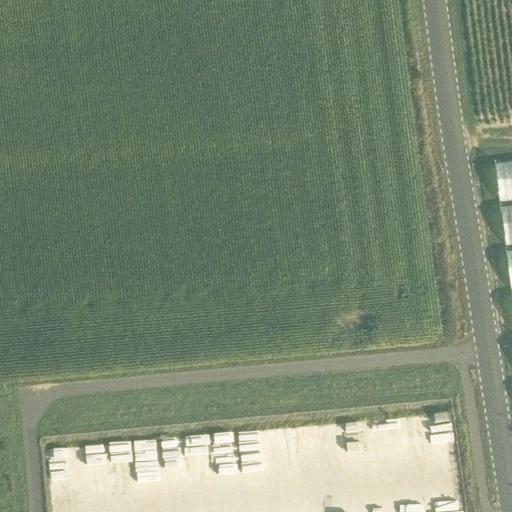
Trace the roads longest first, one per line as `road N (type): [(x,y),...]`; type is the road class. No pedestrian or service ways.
road 1 (track): [(36,511),(25,396),(482,352)]
road 2 (residential): [(430,0),(505,511)]
